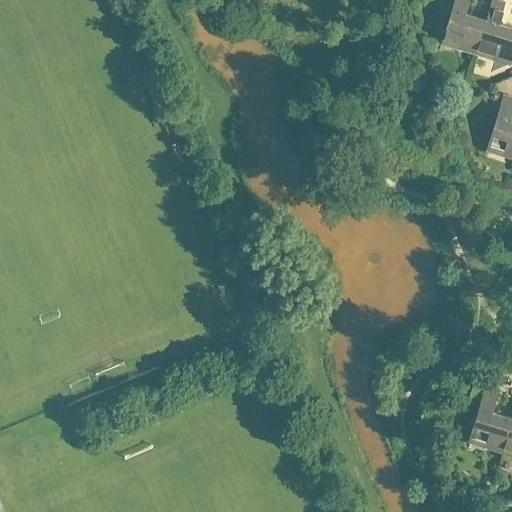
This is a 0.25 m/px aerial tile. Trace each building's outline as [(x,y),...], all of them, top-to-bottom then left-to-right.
[(474,54),(491,0),(489,0),(484,19),(463,13),(467,0),(445,0),(443,7),(450,9),(441,38),(439,43),(474,54)] [(510,64),(511,56),(511,28),(497,24),(503,3),(493,0),(491,0),(474,54),(510,64)] [(511,121),(509,121),(511,110),(511,99),(502,96),(496,117),(495,117),(485,150),(511,158),(511,121)] [(501,452),(511,417),(511,414),(511,418),(490,412),(496,392),(484,388),(480,401),(478,408),(477,408),(466,442),(484,447),(501,452)] [(468,397),(465,404),(477,408),(478,408),(480,401),(468,397)] [(511,417),(501,452),(511,455),(511,417)]
